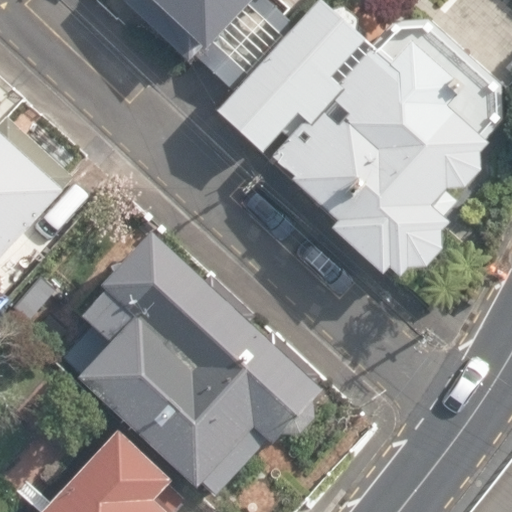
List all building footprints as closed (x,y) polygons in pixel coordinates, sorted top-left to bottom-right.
[(267,3),(269,0),(116,0),(110,7),(180,71),(192,59),(223,87),(285,19),(267,3)] [(386,266),(397,276),(446,222),(428,206),(441,191),(458,186),(472,168),(472,158),(485,144),(482,141),(501,122),(499,86),(426,21),(384,26),(367,47),(352,33),(354,23),(340,10),(329,11),(316,0),(214,111),(260,153),(295,116),(302,123),(271,156),(293,178),(291,181),(335,222),(329,228),(379,274),(386,266)] [(0,251),(65,183),(0,123),(0,251)] [(206,482),(220,496),(271,440),(283,435),(304,435),(321,417),(318,397),(320,382),(327,375),(214,271),(209,277),(155,227),(103,284),(107,288),(83,314),(93,324),(64,356),(81,372),(79,375),(201,488),(206,482)] [(35,511),(170,511),(182,499),(110,432),(35,511)]
